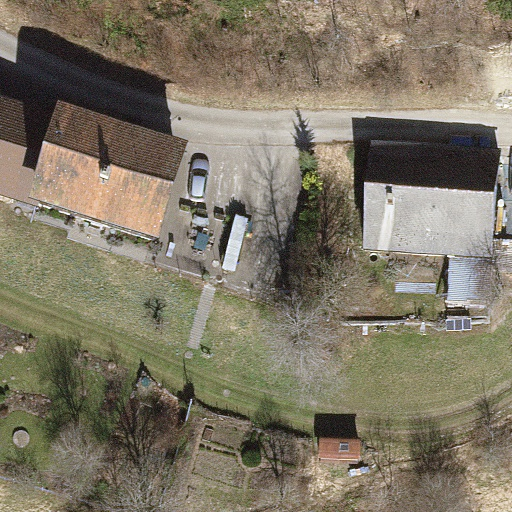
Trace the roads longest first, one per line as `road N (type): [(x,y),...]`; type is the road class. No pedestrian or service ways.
road 1 (track): [(511,395),(421,424),(281,414),(0,299)]
road 2 (unclassified): [(0,46),(166,115),(247,125),(511,126)]
